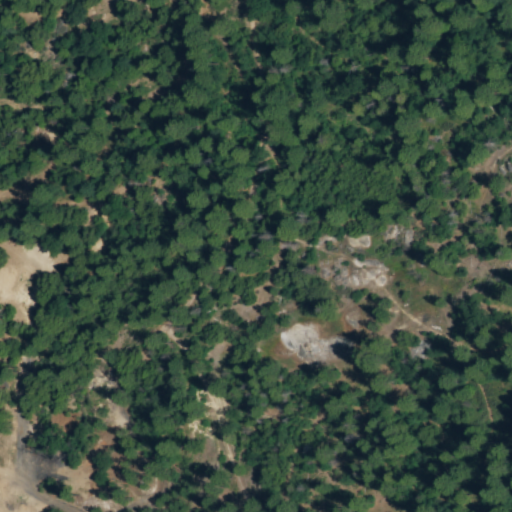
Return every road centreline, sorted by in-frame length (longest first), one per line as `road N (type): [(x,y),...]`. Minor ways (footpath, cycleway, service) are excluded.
road 1 (track): [(231,77),(511,170),(451,369),(367,400),(335,434),(329,511)]
road 2 (track): [(170,511),(226,388),(275,246),(255,120),(189,0)]
